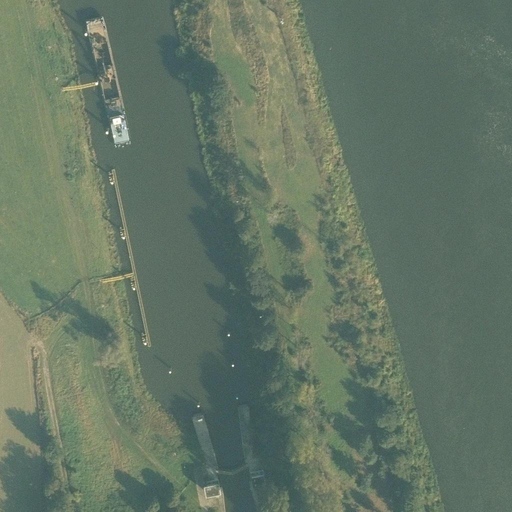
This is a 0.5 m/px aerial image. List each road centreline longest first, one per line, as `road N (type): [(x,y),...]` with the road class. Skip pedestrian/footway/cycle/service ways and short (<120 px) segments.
road 1 (track): [(86,282),(26,0)]
road 2 (track): [(70,511),(42,357)]
